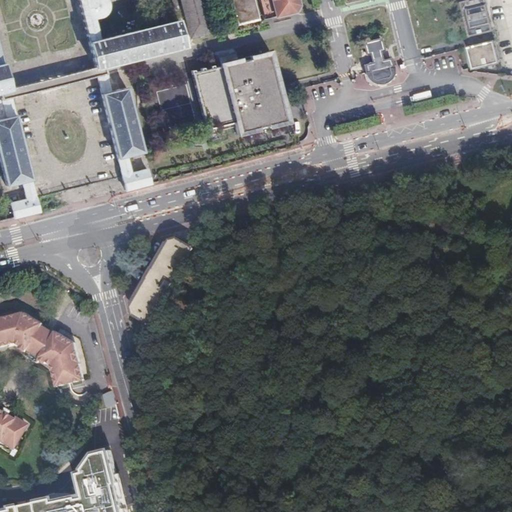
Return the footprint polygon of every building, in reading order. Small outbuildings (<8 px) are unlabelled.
[(78,0),(88,40),(94,66),(7,89),(1,63),(0,58),(0,172),(3,185),(19,182),(21,190),(23,199),(8,203),(11,218),(38,211),(35,198),(34,194),(33,195),(31,188),(28,177),(29,176),(25,161),(14,114),(13,114),(9,98),(96,76),(100,92),(99,93),(115,159),(117,158),(119,167),(121,175),(120,175),(121,177),(124,190),(150,184),(147,169),(130,172),(128,164),(126,156),(142,152),(126,88),(112,90),(106,65),(180,46),(174,20),(98,38),(95,24),(106,21),(104,14),(105,12),(106,10),(107,8),(114,6),(112,0),(78,0)] [(199,0),(176,0),(186,40),(208,35),(199,0)] [(228,0),(235,25),(258,20),(257,18),(258,17),(260,17),(260,19),(291,12),(295,6),(293,0),(228,0)] [(481,0),(457,0),(467,38),(489,32),(481,0)] [(490,37),(468,42),(474,68),(497,63),(490,37)] [(393,71),(392,69),(391,66),(389,60),(382,61),(380,52),(383,52),(380,40),(363,44),(366,56),(369,55),(371,64),(364,65),(366,72),(367,75),(368,78),(369,80),(371,83),(374,84),(376,85),(379,86),(382,86),(385,85),(387,84),(389,82),(391,79),(392,77),(393,74),(393,71)] [(257,120),(286,113),(272,51),(228,61),(190,70),(204,131),(234,124),(236,134),(259,128),(257,120)] [(289,124),(286,113),(257,120),(259,128),(236,134),(237,136),(289,124)] [(131,318),(148,327),(193,252),(174,240),(168,243),(129,310),(132,317),(131,318)] [(21,313),(0,319),(0,350),(11,349),(48,370),(53,391),(83,384),(72,342),(21,313)] [(0,411),(0,449),(9,454),(26,426),(0,411)]
